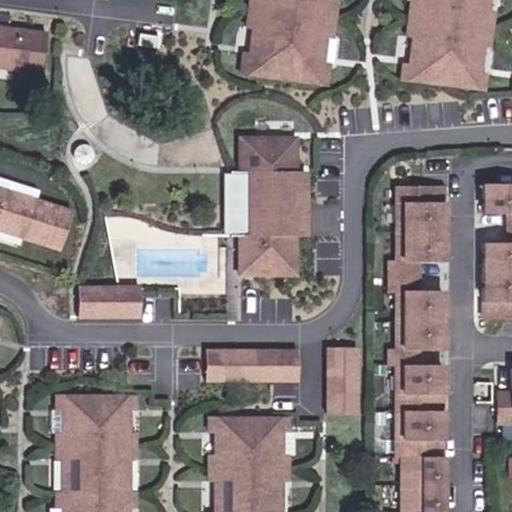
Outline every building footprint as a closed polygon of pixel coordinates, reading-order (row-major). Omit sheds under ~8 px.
[(290,0),(247,0),(247,5),(289,10),(290,0)] [(290,0),(289,10),(331,16),(333,0),(290,0)] [(450,0),(418,0),(415,0),(409,0),(407,17),(448,22),(450,0)] [(450,0),(448,22),(488,27),(491,10),(482,9),(483,0),(450,0)] [(289,10),(247,5),(244,25),(253,26),(250,51),(241,50),(238,71),(280,76),(289,10)] [(331,16),(289,10),(280,76),(322,81),(325,60),(316,59),(320,35),(328,36),(331,16)] [(448,22),(407,17),(405,35),(414,36),(410,63),(401,62),(399,77),(440,83),(448,22)] [(488,27),(448,22),(440,83),(481,88),(482,73),(474,72),(477,44),(486,46),(488,27)] [(0,61),(10,62),(9,67),(36,71),(42,30),(0,25),(0,61)] [(292,137),(237,137),(237,170),(247,170),(292,170),(292,137)] [(247,233),(247,170),(237,170),(227,170),(227,233),(237,233),(247,233)] [(292,170),(247,170),(247,233),(237,233),(237,272),(292,272),(292,201),(302,202),(302,170),(292,170)] [(511,183),(481,184),(481,214),(506,214),(506,228),(511,228),(511,183)] [(395,231),(441,231),(441,185),(395,185),(395,231)] [(0,230),(54,247),(66,209),(30,198),(29,202),(1,194),(2,189),(0,188),(0,230)] [(302,202),(292,201),(292,234),(302,234),(302,202)] [(481,243),(481,272),(511,271),(511,228),(506,228),(506,243),(481,243)] [(441,260),(441,231),(395,231),(395,260),(388,260),(388,274),(415,274),(416,260),(441,260)] [(511,271),(481,272),(481,318),(511,317),(511,271)] [(394,319),(441,319),(441,289),(415,289),(415,274),(388,274),(388,289),(395,289),(394,319)] [(89,286),(74,286),(74,314),(89,314),(89,286)] [(105,286),(89,286),(89,314),(105,314),(105,286)] [(120,286),(105,286),(105,314),(121,314),(120,286)] [(136,286),(120,286),(121,314),(136,314),(136,286)] [(441,349),(441,319),(394,319),(394,349),(388,349),(388,364),(395,364),(415,364),(415,349),(441,349)] [(353,345),(325,345),(326,360),(354,360),(353,345)] [(217,350),(217,378),(233,378),(233,349),(217,350)] [(233,349),(233,378),(248,377),(248,349),(233,349)] [(248,349),(248,377),(264,377),(264,350),(248,349)] [(279,350),(279,377),(294,378),(294,349),(279,350)] [(202,350),(202,378),(217,378),(217,350),(202,350)] [(264,350),(264,377),(279,377),(279,350),(264,350)] [(354,360),(326,360),(326,376),(354,376),(354,360)] [(415,364),(395,364),(394,410),(440,410),(441,364),(415,364)] [(494,393),(494,421),(509,421),(509,414),(511,413),(511,367),(509,368),(509,393),(494,393)] [(354,376),(326,376),(325,391),(353,391),(354,376)] [(353,391),(325,391),(326,412),(354,412),(353,391)] [(131,395),(53,396),(53,409),(62,409),(62,432),(53,432),(53,447),(53,457),(62,457),(62,490),(53,490),(53,507),(62,507),(62,511),(122,511),(123,506),(132,506),(132,490),(123,490),(122,457),(131,456),(131,431),(122,431),(122,408),(131,408),(131,395)] [(440,410),(394,410),(394,456),(400,456),(440,456),(440,410)] [(245,417),(206,417),(206,430),(215,430),(215,453),(206,453),(206,468),(246,468),(245,417)] [(285,417),(245,417),(246,468),(285,468),(285,453),(290,453),(290,430),(285,430),(285,417)] [(440,456),(400,456),(400,483),(440,483),(440,456)] [(246,468),(206,468),(206,478),(215,478),(215,511),(246,511),(246,468)] [(246,511),(276,511),(276,478),(285,478),(285,468),(246,468),(246,511)] [(440,483),(400,483),(400,511),(440,511),(440,483)]
